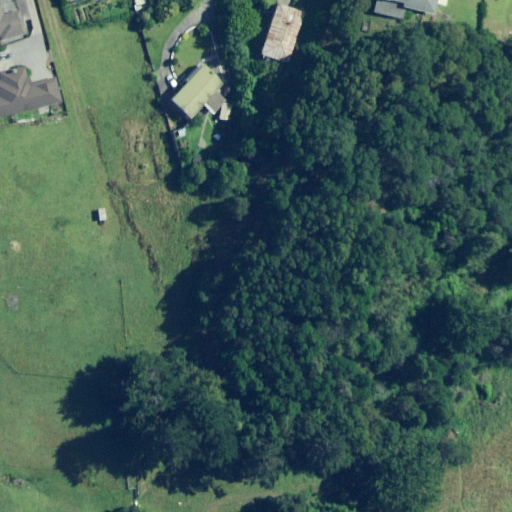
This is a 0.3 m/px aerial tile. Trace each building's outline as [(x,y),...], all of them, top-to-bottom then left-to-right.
[(370,0),(367,14),(399,22),(402,10),(429,16),(432,5),(440,7),(442,0),(370,0)] [(304,12),(277,2),(258,54),(286,64),(304,12)] [(85,4),(70,9),(75,25),(90,20),(85,4)] [(1,15),(0,10),(0,40),(21,35),(14,11),(1,15)] [(221,85),(201,65),(168,100),(189,119),(202,105),(212,114),(225,101),(215,92),(221,85)] [(0,71),(0,117),(58,103),(52,78),(27,84),(22,66),(0,71)] [(232,104),(224,104),(224,106),(221,106),(220,121),(231,121),(232,104)]
